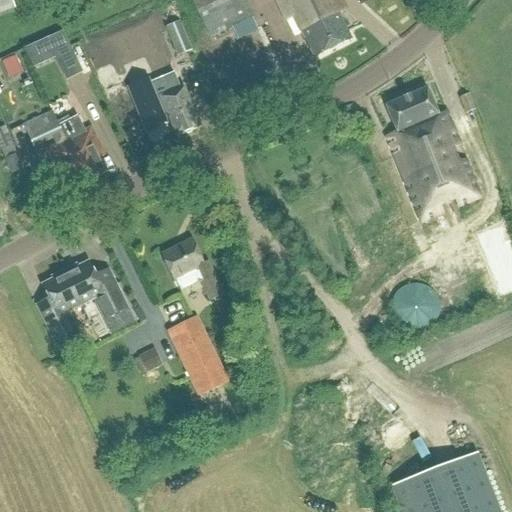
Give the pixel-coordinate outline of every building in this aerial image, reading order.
[(12,0),(0,0),(0,20),(17,15),(12,0)] [(191,0),(197,12),(224,0),(191,0)] [(224,0),(197,12),(209,39),(252,19),(243,0),(224,0)] [(274,0),(286,23),(294,19),(313,59),(350,41),(338,17),(346,14),(338,0),(274,0)] [(164,30),(175,56),(189,51),(178,24),(164,30)] [(49,45),(57,64),(66,85),(83,78),(66,38),(49,45)] [(57,64),(49,45),(27,55),(35,74),(57,64)] [(0,65),(0,69),(6,84),(21,78),(13,60),(0,65)] [(148,81),(172,140),(192,132),(191,128),(197,125),(183,91),(174,94),(166,74),(148,81)] [(386,104),(397,133),(386,137),(419,222),(479,197),(464,161),(457,163),(450,147),(458,144),(446,114),(438,117),(428,88),(386,104)] [(458,100),(463,116),(474,112),(468,96),(458,100)] [(50,112),(22,126),(33,148),(51,139),(55,147),(45,152),(57,175),(62,172),(72,191),(92,181),(74,139),(69,141),(62,125),(58,127),(50,112)] [(77,118),(62,125),(69,141),(74,139),(92,181),(106,173),(99,159),(104,156),(91,131),(85,134),(77,118)] [(362,239),(370,263),(413,247),(403,223),(362,239)] [(192,272),(208,302),(222,295),(205,263),(201,266),(188,242),(159,258),(172,283),(192,272)] [(443,280),(463,276),(461,261),(440,265),(443,280)] [(77,268),(64,274),(82,308),(95,301),(101,314),(104,313),(108,322),(128,312),(116,287),(103,293),(89,265),(78,270),(77,268)] [(82,308),(64,274),(52,280),(53,282),(42,288),(56,316),(44,322),(56,347),(76,338),(72,329),(75,328),(68,315),(82,308)] [(390,315),(392,321),(396,326),(400,330),(405,333),(411,334),(417,334),(423,333),(428,330),(433,326),(436,321),(438,316),(439,310),(438,304),(436,298),(433,293),(429,289),(423,287),(418,285),(412,285),(406,286),(400,289),(396,293),(393,298),(390,303),(390,309),(390,315)] [(167,334),(198,399),(227,385),(196,320),(167,334)] [(434,388),(464,380),(461,369),(431,377),(434,388)] [(339,438),(350,459),(362,453),(351,432),(339,438)] [(499,511),(478,455),(391,489),(400,511),(499,511)]
